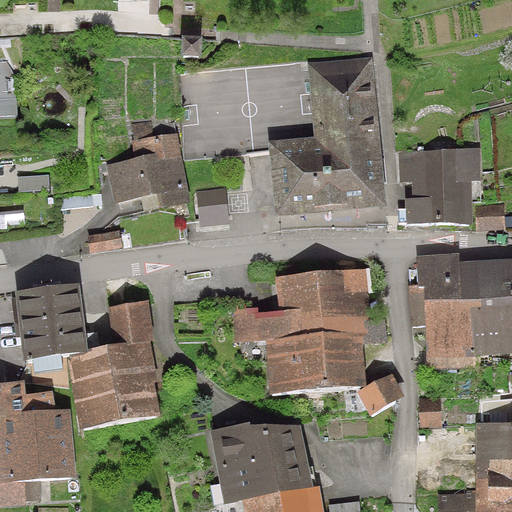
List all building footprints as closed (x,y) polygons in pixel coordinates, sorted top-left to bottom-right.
[(201,39),(184,38),(183,56),(200,57),(201,39)] [(0,117),(17,116),(13,73),(7,62),(0,62),(0,117)] [(368,63),(311,68),(318,143),(273,148),(279,217),(382,207),(368,63)] [(172,139),(136,146),(139,163),(112,168),(118,200),(160,192),(163,205),(185,201),(172,139)] [(466,154),(417,155),(420,224),(469,222),(466,154)] [(18,178),(19,193),(50,190),(49,175),(18,178)] [(224,190),(198,193),(202,226),(228,223),(224,190)] [(58,198),(59,210),(95,206),(94,194),(58,198)] [(119,232),(89,237),(92,252),(121,246),(119,232)] [(458,256),(415,257),(416,287),(426,286),(426,297),(459,296),(458,262),(458,256)] [(511,258),(458,262),(459,296),(479,297),(511,294),(511,258)] [(367,326),(363,275),(277,283),(280,317),(237,321),(238,341),(271,339),(275,392),(362,385),(358,343),(382,341),(381,325),(367,326)] [(81,352),(73,292),(20,299),(27,358),(81,352)] [(511,294),(479,297),(480,309),(470,309),(471,356),(511,351),(511,294)] [(459,296),(426,297),(427,367),(472,366),(471,356),(470,309),(480,309),(479,297),(459,296)] [(157,415),(142,309),(110,313),(116,353),(74,359),(84,425),(157,415)] [(402,399),(389,378),(359,395),(372,417),(402,399)] [(17,389),(0,390),(0,482),(70,475),(64,418),(48,419),(46,399),(19,402),(17,389)] [(440,426),(438,393),(421,394),(423,426),(440,426)] [(511,393),(487,394),(488,424),(511,423),(511,393)] [(477,424),(476,481),(493,482),(493,460),(511,460),(511,423),(488,424),(477,424)] [(305,488),(296,432),(218,443),(226,500),(305,488)] [(470,495),(470,511),(511,511),(511,460),(493,460),(493,482),(476,481),(476,494),(470,495)] [(318,511),(316,493),(248,504),(249,511),(318,511)] [(470,511),(470,495),(440,496),(440,511),(470,511)]
